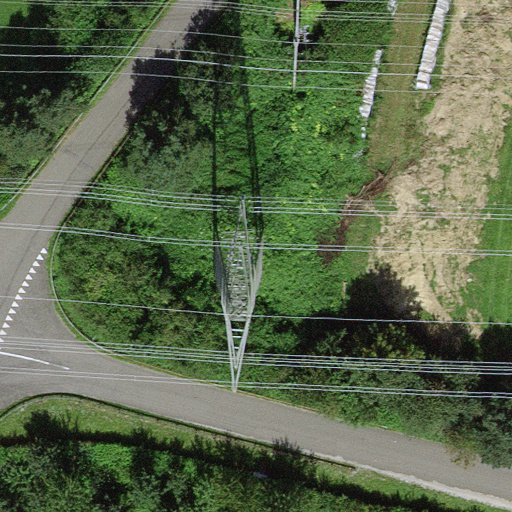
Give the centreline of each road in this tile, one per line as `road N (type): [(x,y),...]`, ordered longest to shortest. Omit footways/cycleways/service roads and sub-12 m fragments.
road 1 (unclassified): [(511,479),(0,355)]
road 2 (track): [(0,273),(59,180),(200,0)]
